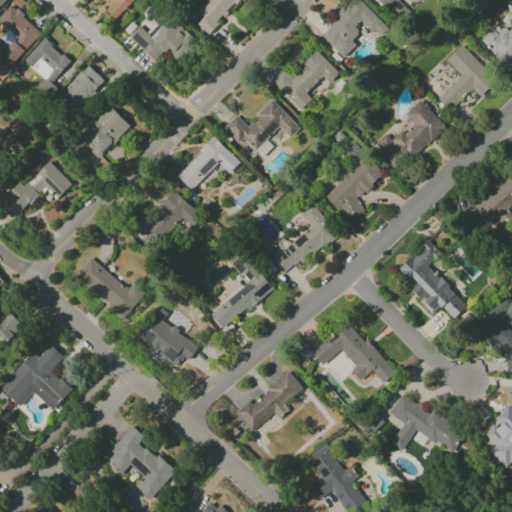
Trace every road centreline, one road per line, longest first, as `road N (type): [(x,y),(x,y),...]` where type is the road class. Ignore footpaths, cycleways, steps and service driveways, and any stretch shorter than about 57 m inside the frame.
road 1 (residential): [(511,110),(347,269),(177,416)]
road 2 (residential): [(304,0),(31,273)]
road 3 (residential): [(284,511),(52,302),(41,282),(0,256)]
road 4 (residential): [(53,0),(187,119)]
road 5 (residential): [(472,381),(442,368),(347,269)]
